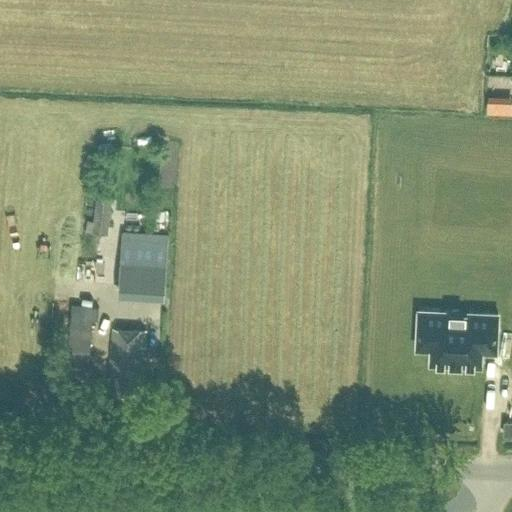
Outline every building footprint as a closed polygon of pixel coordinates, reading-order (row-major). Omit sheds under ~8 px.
[(122,260),(119,295),(140,297),(141,282),(166,283),(167,263),(122,260)] [(417,329),(417,330),(419,330),(432,331),(431,347),(431,360),(430,360),(430,362),(432,362),(432,361),(479,364),(481,364),(481,362),(481,350),(482,339),(495,340),(497,341),(497,339),(498,314),(498,312),(496,312),(496,313),(470,311),(468,311),(468,313),(469,313),(469,315),(447,314),(447,312),(448,312),(448,310),(446,310),(420,309),(418,309),(418,310),(419,310),(418,329),(417,329)] [(91,354),(93,314),(73,313),(72,353),(91,354)] [(140,391),(145,329),(113,327),(108,389),(140,391)] [(0,511),(12,511),(13,500),(0,499),(0,511)]
